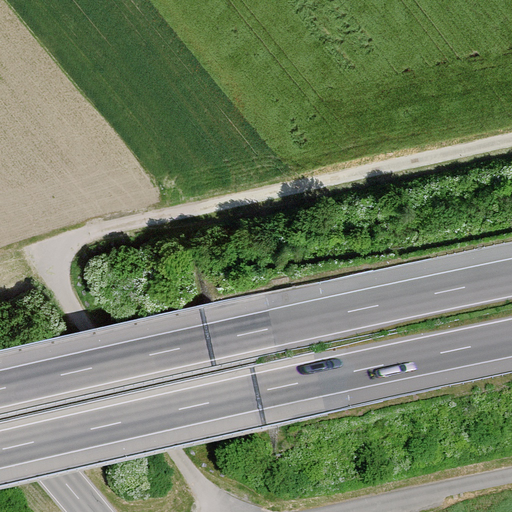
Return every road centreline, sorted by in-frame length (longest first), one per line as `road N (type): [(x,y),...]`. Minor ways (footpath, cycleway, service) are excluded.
road 1 (track): [(219,511),(66,297),(60,275),(74,242),(88,232),(511,139)]
road 2 (motorway): [(511,277),(0,389)]
road 3 (motorway): [(0,449),(511,338)]
road 4 (track): [(511,475),(346,511)]
road 5 (tertiary): [(0,405),(90,511)]
